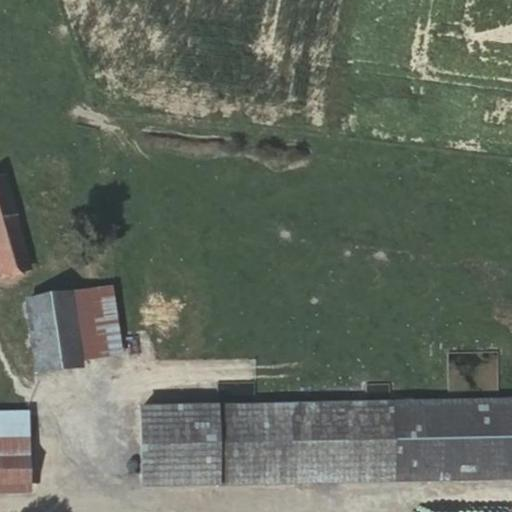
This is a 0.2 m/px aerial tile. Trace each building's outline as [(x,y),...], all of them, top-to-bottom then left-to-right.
[(0,281),(32,272),(7,183),(0,186),(0,281)] [(74,301),(82,364),(119,356),(110,296),(74,301)] [(37,369),(82,364),(74,301),(27,306),(37,369)] [(511,407),(146,416),(148,481),(511,472),(511,407)] [(0,498),(36,497),(34,418),(0,418),(0,498)]
